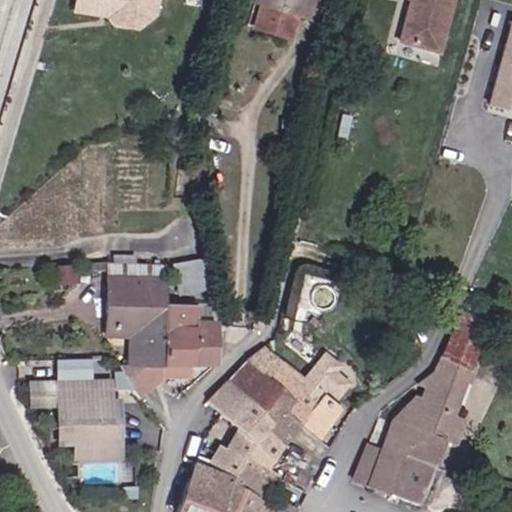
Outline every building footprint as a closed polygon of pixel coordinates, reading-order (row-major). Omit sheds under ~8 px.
[(150,18),(152,0),(71,0),(69,14),(102,19),(108,28),(130,32),(150,18)] [(267,0),(266,7),(305,18),(320,22),(325,0),(267,0)] [(400,43),(433,52),(446,0),(418,0),(417,5),(412,3),(400,43)] [(266,7),(259,30),(298,40),(305,18),(266,7)] [(511,33),(493,102),(511,107),(511,33)] [(192,127),(218,135),(223,115),(198,108),(192,127)] [(110,264),(97,265),(95,333),(127,333),(127,364),(119,364),(110,363),(109,383),(125,399),(150,382),(163,383),(165,369),(165,337),(140,337),(140,329),(127,329),(127,305),(110,305),(110,264)] [(152,305),(152,267),(112,266),(112,264),(110,264),(110,305),(127,305),(152,305)] [(165,337),(165,369),(182,369),(213,369),(214,328),(194,328),(194,311),(152,311),(152,305),(127,305),(127,329),(140,329),(140,337),(165,337)] [(403,340),(419,329),(410,317),(382,337),(397,358),(409,349),(403,340)] [(127,364),(127,333),(95,333),(95,340),(120,340),(119,364),(127,364)] [(318,448),(334,413),(317,400),(322,393),(333,401),(344,387),(329,376),(333,370),(319,359),(298,386),(290,379),(264,352),(246,368),(286,409),(280,421),(299,434),(318,448)] [(227,386),(268,427),(276,418),(280,421),(286,409),(246,368),(227,386)] [(182,369),(165,369),(163,383),(181,385),(182,369)] [(382,450),(404,460),(430,472),(439,448),(446,430),(464,385),(433,372),(431,379),(421,386),(430,390),(394,420),(382,450)] [(270,430),(268,427),(227,386),(206,407),(224,423),(252,448),(258,444),(281,460),(283,456),(262,440),(270,430)] [(89,395),(25,394),(25,410),(53,411),(52,450),(67,451),(111,452),(112,417),(89,416),(89,395)] [(299,434),(280,421),(276,418),(268,427),(270,430),(262,440),(283,456),(299,434)] [(231,487),(241,468),(264,481),(281,460),(258,444),(252,448),(224,423),(209,447),(201,444),(193,471),(231,487)] [(466,438),(446,430),(439,448),(459,456),(466,438)] [(387,497),(404,460),(382,450),(380,454),(366,448),(352,482),(387,497)] [(111,467),(111,452),(67,451),(67,466),(111,467)] [(416,509),(430,472),(404,460),(387,497),(416,509)] [(241,468),(231,487),(228,492),(248,503),(264,481),(241,468)] [(264,511),(248,503),(228,492),(231,487),(193,471),(176,511),(264,511)] [(132,493),(120,492),(120,501),(131,501),(132,493)]
